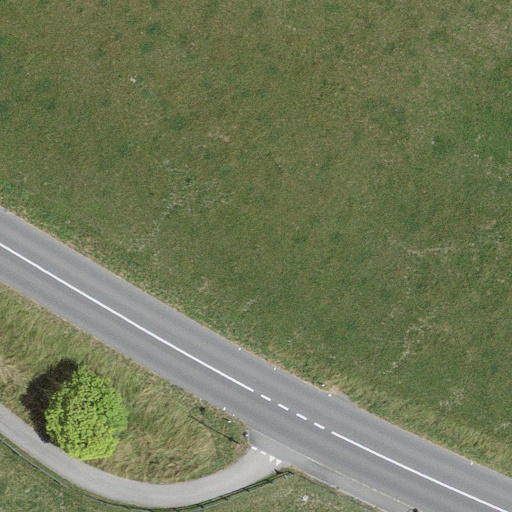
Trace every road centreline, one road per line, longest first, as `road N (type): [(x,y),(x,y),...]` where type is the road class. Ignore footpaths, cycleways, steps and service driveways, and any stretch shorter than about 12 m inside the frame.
road 1 (tertiary): [(0,236),(310,420)]
road 2 (residential): [(310,420),(256,467),(220,487),(175,496),(81,475),(0,417)]
road 3 (tertiary): [(310,420),(511,511)]
